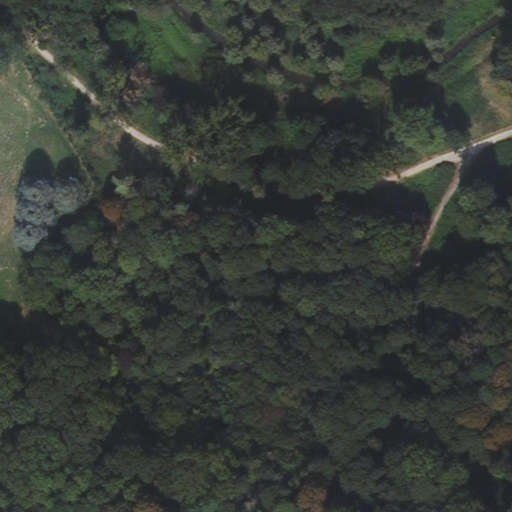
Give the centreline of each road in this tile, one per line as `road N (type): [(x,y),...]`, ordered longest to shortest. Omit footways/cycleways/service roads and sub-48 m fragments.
road 1 (track): [(9,0),(132,134),(214,173),(268,186),(357,188),(511,133)]
road 2 (track): [(511,283),(366,269),(187,291),(71,350),(20,401)]
road 3 (track): [(132,134),(106,235),(91,258),(85,312),(101,335)]
road 4 (track): [(39,386),(98,480),(143,502),(193,511)]
road 5 (track): [(467,150),(417,270)]
